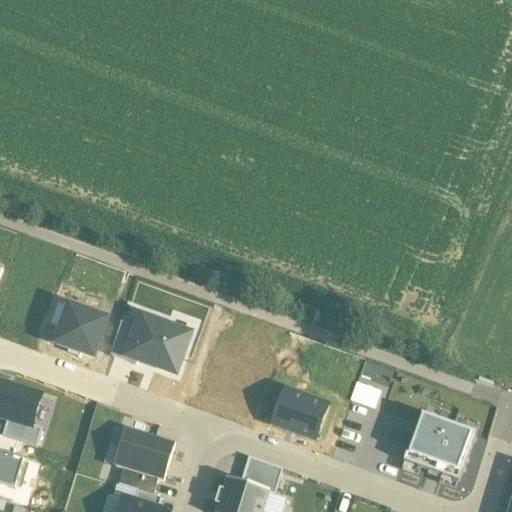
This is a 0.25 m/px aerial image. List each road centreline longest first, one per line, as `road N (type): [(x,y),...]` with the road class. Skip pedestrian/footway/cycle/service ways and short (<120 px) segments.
road 1 (unclassified): [(511,406),(0,228)]
road 2 (residential): [(432,511),(210,434)]
road 3 (residential): [(210,434),(0,359)]
